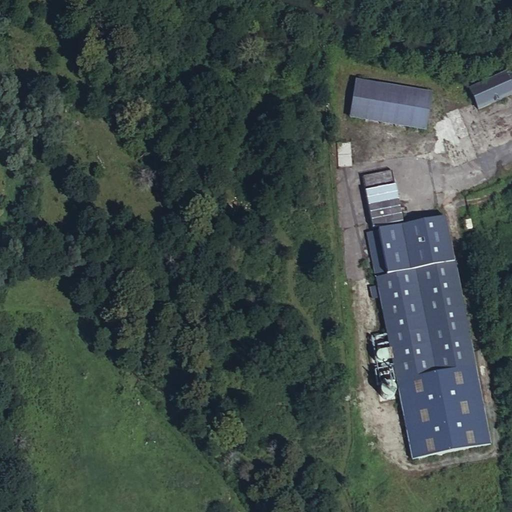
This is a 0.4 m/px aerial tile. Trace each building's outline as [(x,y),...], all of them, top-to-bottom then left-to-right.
[(511,73),(473,92),(482,112),(511,97),(511,73)] [(365,84),(359,121),(434,133),(440,96),(365,84)] [(338,143),(338,166),(352,166),(351,143),(338,143)] [(383,234),(383,235),(391,278),(457,267),(449,222),(383,234)] [(391,278),(383,235),(369,238),(397,385),(477,369),(457,267),(391,278)]
